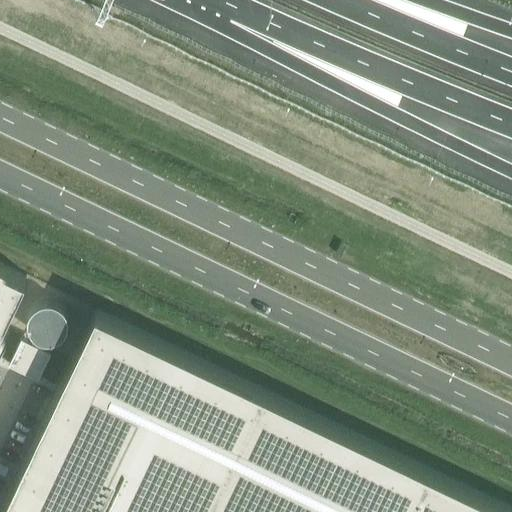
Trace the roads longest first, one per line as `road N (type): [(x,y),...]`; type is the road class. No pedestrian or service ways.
road 1 (secondary): [(0,171),(511,416)]
road 2 (secondary): [(511,358),(0,114)]
road 3 (motorway): [(299,37),(511,173)]
road 4 (motorway): [(299,37),(511,124)]
road 5 (motorway): [(511,73),(335,0)]
